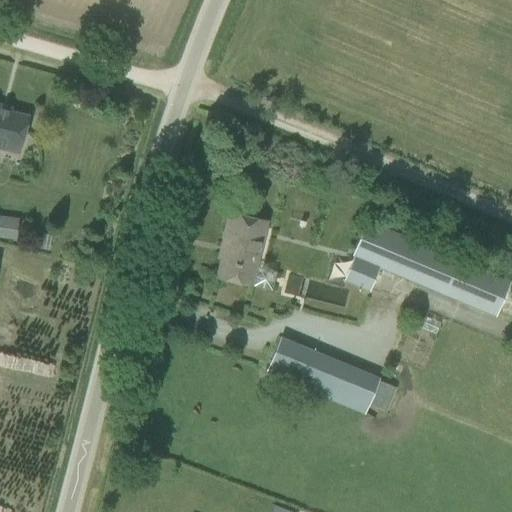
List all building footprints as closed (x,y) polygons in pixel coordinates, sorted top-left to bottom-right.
[(18,153),(27,117),(0,110),(0,145),(2,146),(1,148),(18,153)] [(225,248),(217,278),(250,286),(266,221),(230,213),(221,247),(225,248)] [(0,235),(15,236),(16,216),(0,214),(0,235)] [(354,258),(344,281),(369,291),(378,268),(495,317),(510,281),(367,221),(352,257),(354,258)] [(296,384),(301,386),(315,353),(280,339),(267,372),(296,384)] [(396,389),(377,381),(367,405),(386,413),(396,389)] [(310,406),(315,392),(301,386),(296,384),(290,397),(310,406)] [(272,503),(268,511),(295,511),(272,503)]
